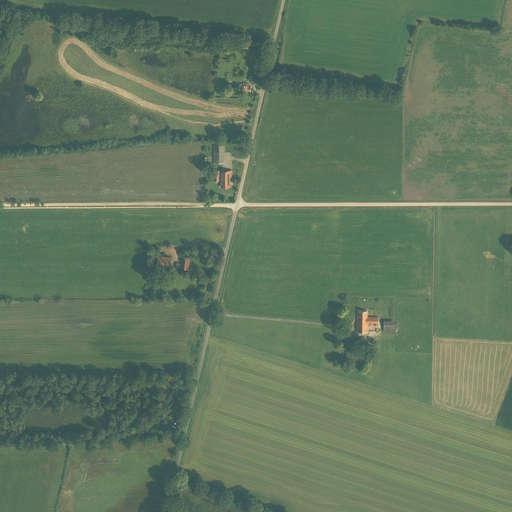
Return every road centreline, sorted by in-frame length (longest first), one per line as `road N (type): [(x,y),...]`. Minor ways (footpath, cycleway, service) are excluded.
road 1 (unclassified): [(167,511),(284,0)]
road 2 (track): [(511,204),(237,205)]
road 3 (track): [(0,205),(237,205)]
road 4 (track): [(0,386),(79,388),(178,407)]
road 5 (unknown): [(206,339),(349,342)]
